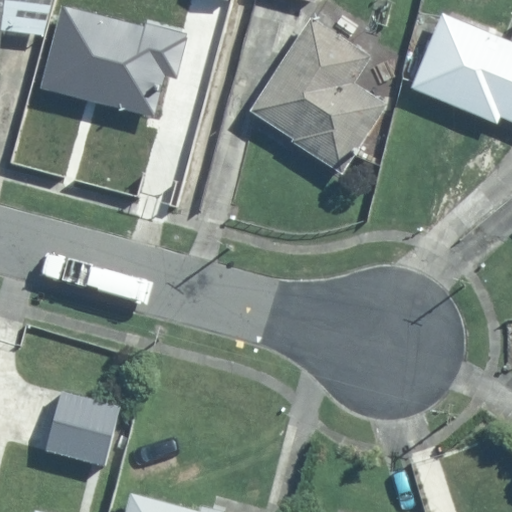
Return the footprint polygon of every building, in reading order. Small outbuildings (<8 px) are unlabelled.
[(0,0),(0,33),(46,36),(56,0),(0,0)] [(189,35),(63,4),(42,90),(157,118),(167,76),(178,79),(189,35)] [(511,35),(511,36),(442,12),(415,90),(511,123),(511,35)] [(311,18),(246,112),(343,178),(390,108),(353,83),(370,58),(311,18)] [(188,511),(127,498),(123,511),(188,511)]
